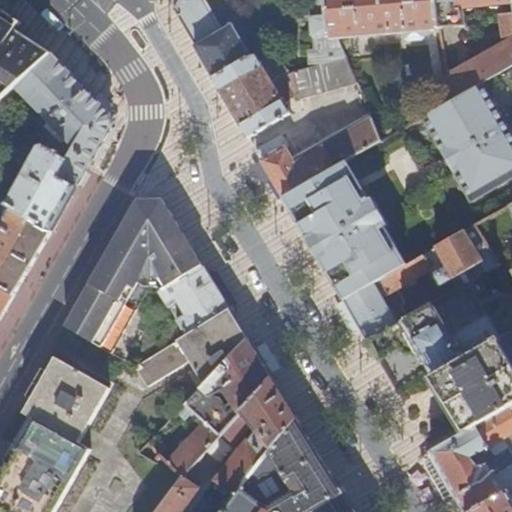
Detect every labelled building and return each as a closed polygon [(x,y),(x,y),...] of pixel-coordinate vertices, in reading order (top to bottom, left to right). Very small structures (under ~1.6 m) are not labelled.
[(224,32),(205,0),(184,0),(181,0),(175,12),(195,47),(215,81),(251,59),(233,27),(224,32)] [(331,39),(327,0),(309,0),(312,37),(317,41),(318,51),(322,51),(325,66),(348,59),(339,39),(331,39)] [(440,30),(437,0),(327,0),(331,39),(339,39),(363,37),(375,36),(407,33),(408,41),(425,39),(424,32),(440,30)] [(511,4),(511,0),(437,0),(440,30),(466,28),(466,9),(511,4)] [(0,103),(1,103),(17,87),(51,54),(21,35),(16,31),(22,22),(0,7),(0,103)] [(511,14),(504,16),(508,44),(504,47),(489,54),(449,77),(453,102),(484,84),(511,68),(511,14)] [(508,44),(504,16),(499,16),(504,47),(508,44)] [(59,177),(76,186),(86,169),(90,163),(111,124),(111,114),(79,83),(57,60),(51,54),(17,87),(45,117),(41,121),(46,126),(49,122),(65,139),(52,151),(69,161),(59,177)] [(348,59),(325,66),(288,76),(276,54),(260,57),(251,59),(215,81),(231,108),(249,140),(292,115),(285,103),(272,83),(276,81),(283,85),(286,83),(294,97),(299,94),(301,101),(360,86),(348,59)] [(453,102),(449,77),(432,80),(439,111),(453,102)] [(285,103),(294,97),(286,83),(283,85),(276,81),(272,83),(285,103)] [(453,102),(439,111),(425,119),(433,132),(437,130),(445,144),(440,146),(457,175),(462,173),(470,187),(465,189),(472,203),(511,180),(511,132),(511,131),(509,133),(503,122),(505,121),(484,84),(453,102)] [(0,129),(14,116),(1,103),(0,103),(0,129)] [(348,163),(384,143),(373,116),(322,144),(322,143),(315,148),(315,149),(317,153),(299,164),(296,159),(282,137),(256,152),(267,171),(285,200),(348,163)] [(437,130),(433,132),(440,146),(445,144),(437,130)] [(7,204),(52,231),(66,205),(76,186),(59,177),(69,161),(52,151),(42,146),(40,147),(7,204)] [(317,153),(315,149),(296,159),(299,164),(317,153)] [(370,199),(348,163),(285,200),(288,205),(294,216),(316,253),(345,302),(408,266),(386,228),(390,226),(373,198),(370,199)] [(457,175),(465,189),(470,187),(462,173),(457,175)] [(0,286),(14,294),(33,262),(52,231),(7,204),(0,201),(0,200),(0,219),(5,222),(0,229),(0,286)] [(100,264),(65,326),(112,353),(147,293),(161,293),(203,266),(183,233),(163,202),(138,201),(108,250),(100,264)] [(511,205),(477,226),(499,262),(511,243),(511,205)] [(408,266),(345,302),(358,324),(369,342),(410,318),(404,307),(407,305),(399,291),(432,271),(436,277),(435,277),(441,288),(454,280),(459,289),(470,283),(500,265),(499,262),(477,226),(457,237),(408,266)] [(215,285),(203,266),(161,293),(170,308),(177,302),(187,317),(179,322),(187,335),(230,309),(215,285)] [(502,338),(470,283),(459,289),(410,318),(369,342),(371,346),(400,397),(433,378),(437,375),(502,338)] [(0,319),(14,294),(0,286),(0,319)] [(187,335),(135,367),(150,389),(192,363),(196,370),(190,373),(201,389),(248,339),(242,329),(230,309),(187,335)] [(511,332),(502,338),(437,375),(470,431),(510,408),(511,406),(511,371),(498,346),(502,344),(511,337),(511,332)] [(248,339),(201,389),(186,406),(187,407),(193,412),(204,422),(220,437),(273,380),(266,367),(248,339)] [(511,359),(502,344),(498,346),(511,371),(511,359)] [(109,389),(57,358),(25,413),(37,420),(0,482),(0,492),(32,511),(52,511),(87,450),(78,443),(109,389)] [(437,375),(433,378),(460,422),(466,433),(470,431),(437,375)] [(184,477),(157,511),(181,511),(199,488),(191,482),(197,474),(205,467),(228,442),(232,446),(252,424),(258,431),(249,441),(247,440),(216,480),(235,496),(259,464),(297,417),(285,398),(273,380),(220,437),(184,477)] [(193,412),(187,407),(181,414),(186,419),(193,412)] [(466,433),(433,452),(433,453),(459,498),(467,511),(511,511),(511,496),(509,492),(511,489),(511,467),(496,476),(490,465),(491,460),(497,469),(511,459),(511,440),(509,443),(506,438),(511,434),(511,410),(510,408),(470,431),(466,433)] [(225,511),(338,511),(332,501),(344,494),(334,479),(326,465),(297,417),(259,464),(235,496),(226,509),(226,511),(225,511)] [(168,462),(184,477),(220,437),(204,422),(168,462)] [(459,498),(433,453),(422,460),(448,505),(459,498)]
